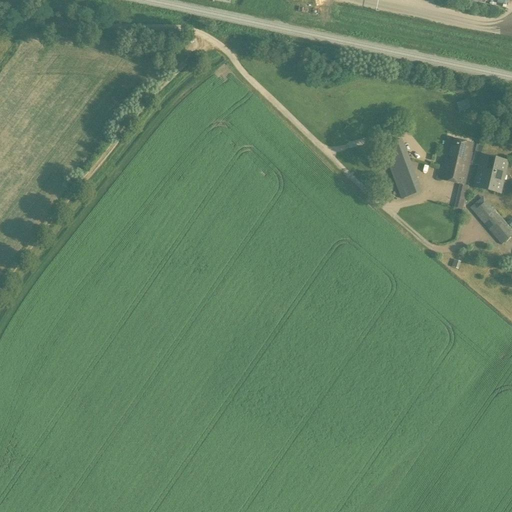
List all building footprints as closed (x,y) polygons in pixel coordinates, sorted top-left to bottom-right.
[(458,162),(468,165),(472,144),(450,139),(444,165),(456,168),(458,162)] [(421,192),(402,140),(381,148),(401,200),(421,192)] [(500,194),(507,162),(481,156),(474,188),(500,194)] [(444,165),(441,180),(463,185),(468,165),(458,162),(456,168),(444,165)] [(511,236),(511,231),(486,201),(483,197),(470,208),(501,246),(511,236)]
